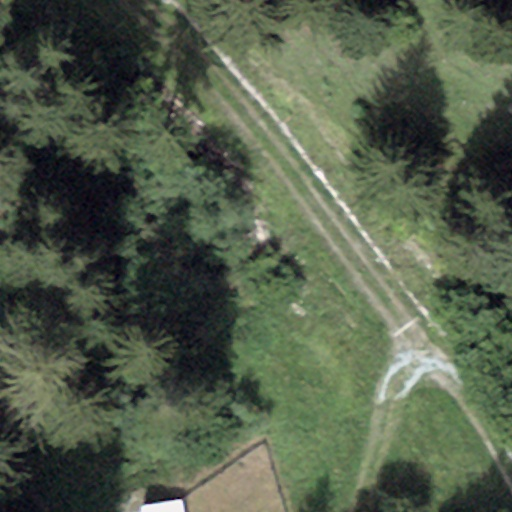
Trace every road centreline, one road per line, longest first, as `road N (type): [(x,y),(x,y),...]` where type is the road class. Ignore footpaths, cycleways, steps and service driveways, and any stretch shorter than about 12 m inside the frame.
road 1 (track): [(511,485),(318,223),(182,60),(113,0)]
road 2 (track): [(393,322),(357,511)]
